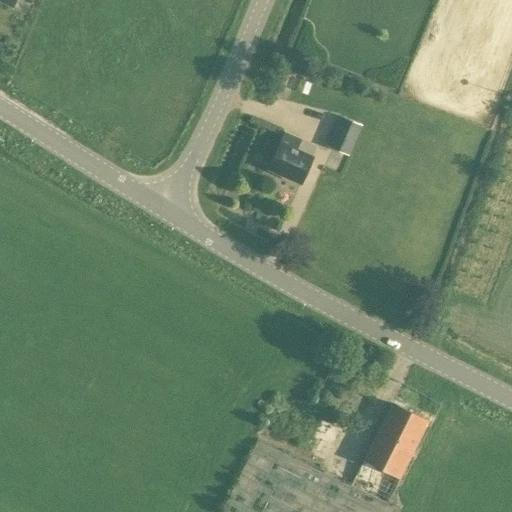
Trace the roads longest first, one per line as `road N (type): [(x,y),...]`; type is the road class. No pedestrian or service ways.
road 1 (tertiary): [(511,403),(450,373),(201,215)]
road 2 (unclassified): [(201,215),(290,0)]
road 3 (tertiary): [(201,215),(0,107)]
